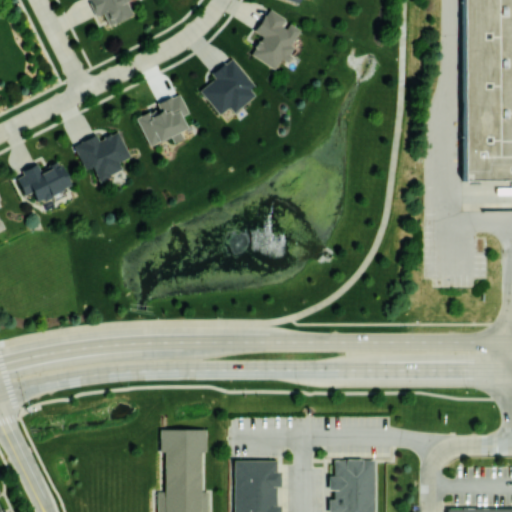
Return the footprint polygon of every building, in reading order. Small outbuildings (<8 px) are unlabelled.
[(87,0),(94,16),(101,13),(107,25),(132,14),(126,0),(87,0)] [(511,0),(460,0),(462,179),(511,178),(511,0)] [(298,28),(266,8),(252,30),(260,35),(248,53),(272,69),(279,57),(285,61),(293,47),(288,44),(298,28)] [(229,57),(208,73),(212,78),(197,90),(217,115),(227,107),(231,112),(257,92),(229,57)] [(146,145),(169,136),(171,142),(181,138),(178,129),(184,127),(180,115),(186,113),(178,93),(154,102),(157,108),(135,117),(146,145)] [(128,156),(116,130),(96,139),(94,134),(71,144),(83,169),(90,166),(96,180),(120,170),(116,161),(128,156)] [(35,163),(13,173),(23,195),(30,191),(35,202),(70,186),(58,160),(38,169),(35,163)] [(160,511),(160,429),(210,429),(210,511),(160,511)] [(234,511),(234,463),(276,463),(276,511),(234,511)] [(334,511),(334,464),(376,463),(376,511),(334,511)]
